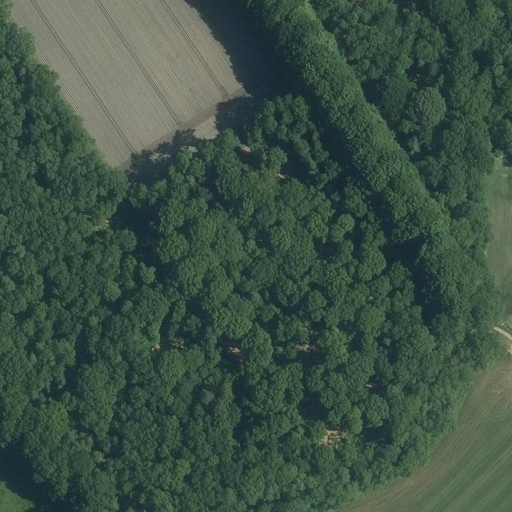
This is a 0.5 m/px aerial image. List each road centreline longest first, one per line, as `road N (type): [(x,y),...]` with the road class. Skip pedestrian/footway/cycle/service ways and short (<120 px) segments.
road 1 (track): [(261,0),(476,322)]
road 2 (track): [(476,322),(464,254),(474,0)]
road 3 (track): [(236,511),(317,497),(365,475),(414,425),(479,331)]
